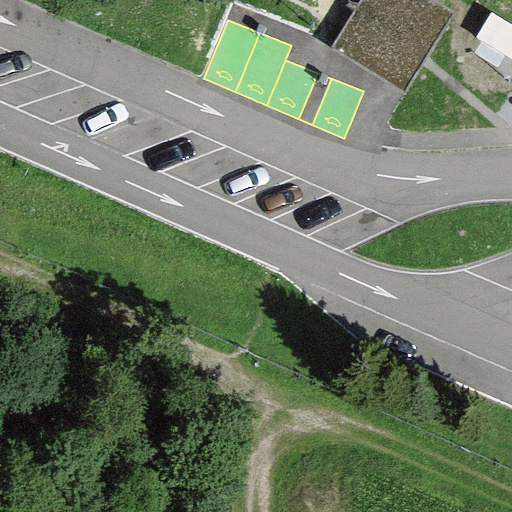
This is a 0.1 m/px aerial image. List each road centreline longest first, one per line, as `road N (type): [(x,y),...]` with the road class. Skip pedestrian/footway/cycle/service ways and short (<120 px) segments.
road 1 (track): [(121,325),(284,402),(256,511)]
road 2 (track): [(511,501),(284,402)]
